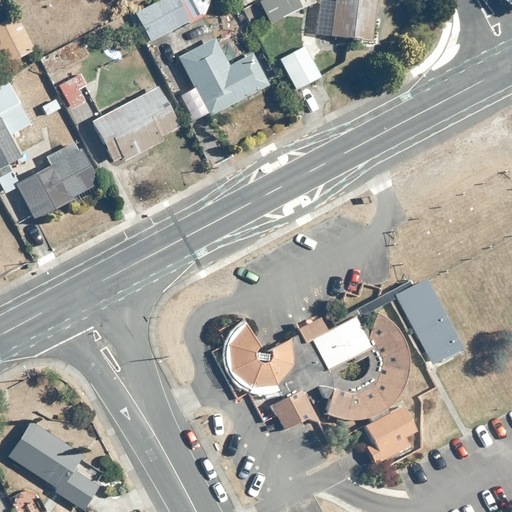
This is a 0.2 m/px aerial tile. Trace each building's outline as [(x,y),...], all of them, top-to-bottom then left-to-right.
[(209,0),(157,0),(133,12),(149,42),(195,18),(205,12),(209,0)] [(315,2),(313,0),(256,0),(268,25),(315,2)] [(377,0),(330,0),(325,37),(370,44),(377,0)] [(12,38),(3,20),(0,22),(0,61),(2,66),(34,50),(24,32),(12,38)] [(227,65),(212,38),(174,58),(191,89),(176,97),(191,126),(265,86),(248,54),(227,65)] [(319,77),(304,46),(278,59),(294,90),(319,77)] [(78,75),(56,87),(68,109),(84,101),(79,92),(85,88),(78,75)] [(0,82),(0,121),(7,136),(29,124),(6,79),(0,82)] [(178,128),(155,85),(89,118),(113,166),(157,144),(155,140),(178,128)] [(0,190),(2,194),(16,186),(18,186),(7,164),(19,158),(7,136),(0,121),(0,190)] [(18,186),(16,186),(33,220),(97,187),(75,144),(44,160),(49,169),(18,186)] [(443,338),(408,269),(373,287),(408,356),(443,338)] [(377,324),(358,302),(345,331),(354,340),(360,356),(358,369),(339,379),(319,380),(310,407),(345,418),(367,456),(402,435),(383,399),(390,384),(393,377),(394,352),(390,342),(377,324)] [(332,309),(295,326),(311,359),(348,341),(332,309)] [(220,376),(240,385),(270,370),(273,354),(270,333),(244,345),(226,318),(210,336),(207,354),(220,376)] [(297,407),(282,380),(252,396),(266,423),(297,407)] [(81,456),(32,420),(6,456),(81,510),(98,488),(72,469),(81,456)]
